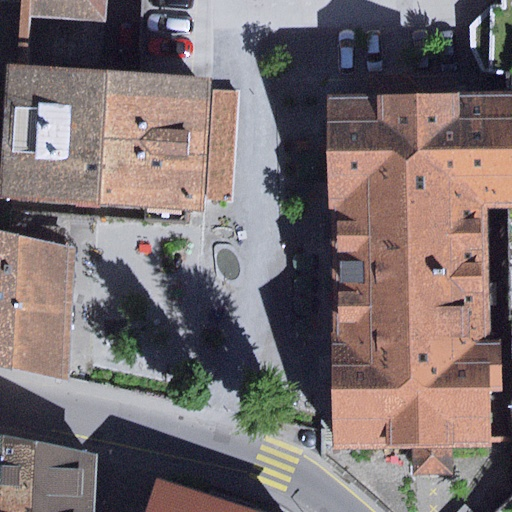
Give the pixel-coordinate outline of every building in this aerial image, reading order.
[(0,0),(0,59),(11,61),(16,0),(0,0)] [(106,0),(30,0),(24,70),(72,72),(76,23),(105,25),(106,0)] [(144,0),(140,76),(195,79),(201,0),(144,0)] [(0,93),(9,95),(10,68),(11,61),(0,59),(0,93)] [(9,95),(3,199),(205,210),(212,80),(195,79),(140,76),(72,72),(24,70),(10,68),(9,95)] [(511,95),(329,98),(334,445),(413,443),(451,443),(511,442),(511,356),(491,357),(489,202),(511,201),(511,95)] [(20,238),(0,233),(0,366),(11,369),(20,238)] [(76,249),(20,238),(11,369),(70,382),(76,249)] [(0,511),(92,511),(96,455),(0,436),(0,511)] [(451,443),(413,443),(413,474),(451,474),(451,443)] [(491,476),(465,503),(474,511),(493,511),(511,494),(491,476)] [(255,511),(159,482),(147,511),(255,511)]
